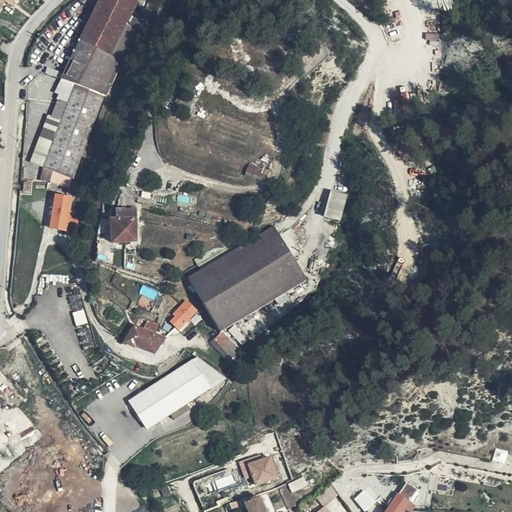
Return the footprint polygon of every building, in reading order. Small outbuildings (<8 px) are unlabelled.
[(0,0),(0,9),(6,3),(9,5),(12,0),(0,0)] [(45,167),(41,180),(50,181),(70,188),(104,98),(107,99),(109,93),(113,86),(110,85),(114,69),(118,70),(141,23),(129,17),(137,3),(130,0),(101,0),(56,93),(70,99),(61,123),(45,167)] [(425,33),(425,40),(438,41),(439,34),(425,33)] [(180,98),(176,104),(192,112),(195,106),(180,98)] [(247,171),(265,179),(268,172),(249,164),(247,171)] [(264,182),(265,179),(247,171),(245,175),(264,182)] [(340,221),(347,194),(330,189),(323,216),(340,221)] [(178,194),(177,202),(189,203),(190,196),(178,194)] [(51,228),(67,232),(70,214),(72,199),(56,196),(51,228)] [(112,213),(112,222),(137,220),(137,211),(112,213)] [(114,245),(138,243),(137,220),(112,222),(114,245)] [(224,332),(307,281),(307,280),(277,232),(283,228),(280,224),(206,268),(203,263),(186,274),(222,333),(214,341),(232,359),(241,350),(224,332)] [(187,302),(175,315),(177,317),(171,323),(179,330),(197,311),(187,302)] [(135,327),(126,343),(134,348),(135,346),(155,355),(165,340),(135,327)] [(210,389),(205,380),(210,377),(206,370),(200,374),(193,362),(166,379),(131,402),(148,429),(210,389)] [(504,463),(507,451),(496,448),(493,459),(504,463)] [(261,454),(239,462),(245,479),(253,477),(256,485),(279,477),(271,455),(262,458),(261,454)] [(304,477),(289,485),(293,493),(309,486),(304,477)] [(388,511),(406,511),(404,510),(417,491),(408,485),(399,497),(391,508),(388,511)] [(353,499),(364,511),(375,501),(364,489),(353,499)] [(386,506),(391,508),(399,497),(394,494),(386,506)] [(266,511),(261,498),(246,504),(249,511),(266,511)] [(244,508),(241,501),(231,504),(233,510),(244,508)]
